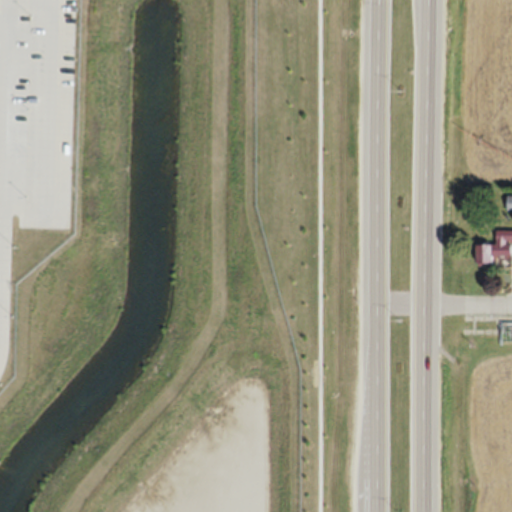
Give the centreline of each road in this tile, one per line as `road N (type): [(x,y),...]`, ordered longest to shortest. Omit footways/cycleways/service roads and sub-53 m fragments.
road 1 (secondary): [(378,0),(373,511)]
road 2 (secondary): [(430,511),(431,0)]
